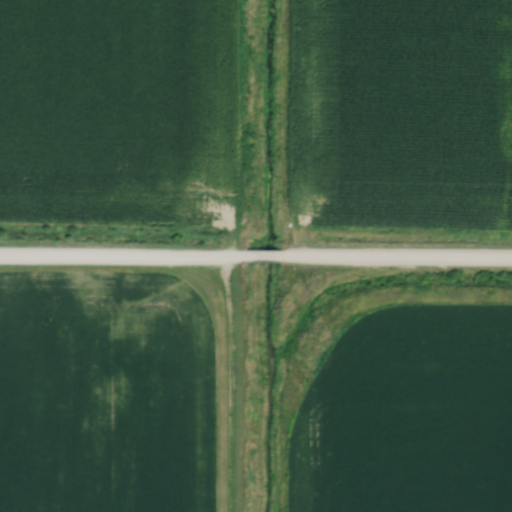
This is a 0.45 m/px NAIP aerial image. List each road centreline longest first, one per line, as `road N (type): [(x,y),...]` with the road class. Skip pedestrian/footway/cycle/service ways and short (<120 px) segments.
road 1 (residential): [(0,256),(247,257)]
road 2 (residential): [(283,257),(511,260)]
